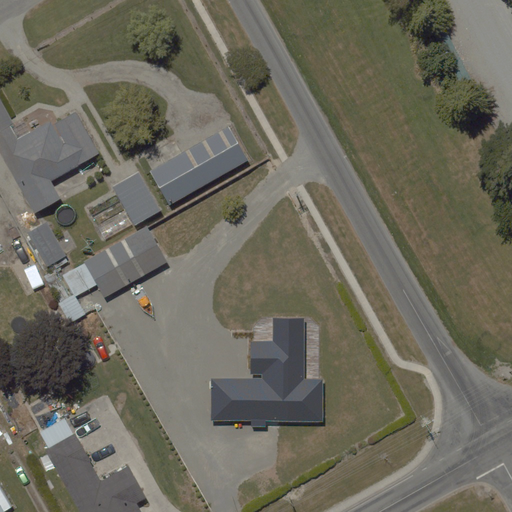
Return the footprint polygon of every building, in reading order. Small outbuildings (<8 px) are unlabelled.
[(0,105),(0,156),(34,219),(62,204),(53,188),(101,162),(74,113),(20,142),(0,105)] [(228,131),(150,172),(169,207),(247,166),(228,131)] [(139,208),(150,203),(136,173),(113,184),(123,207),(136,201),(139,208)] [(48,228),(30,239),(50,274),(68,263),(48,228)] [(169,268),(148,229),(60,277),(72,298),(57,306),(67,324),(85,315),(78,302),(95,293),(102,305),(169,268)] [(69,418),(36,434),(74,511),(137,511),(135,507),(147,502),(132,472),(102,486),(69,418)] [(0,511),(14,511),(0,486),(0,511)]
